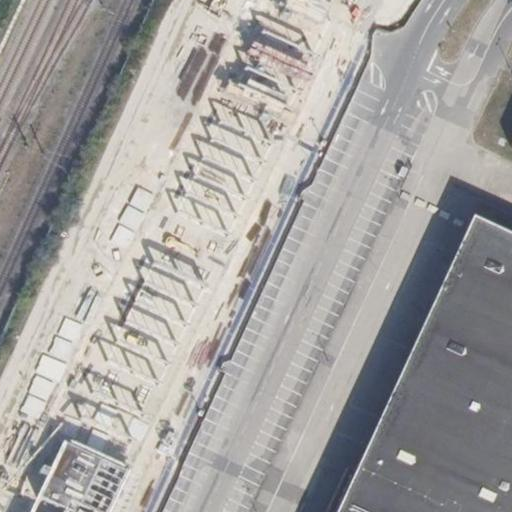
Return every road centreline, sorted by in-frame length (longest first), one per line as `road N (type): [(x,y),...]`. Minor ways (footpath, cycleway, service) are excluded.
road 1 (unknown): [(110,511),(296,87),(326,38),(375,43),(460,92)]
road 2 (unknown): [(199,0),(118,137),(0,419)]
